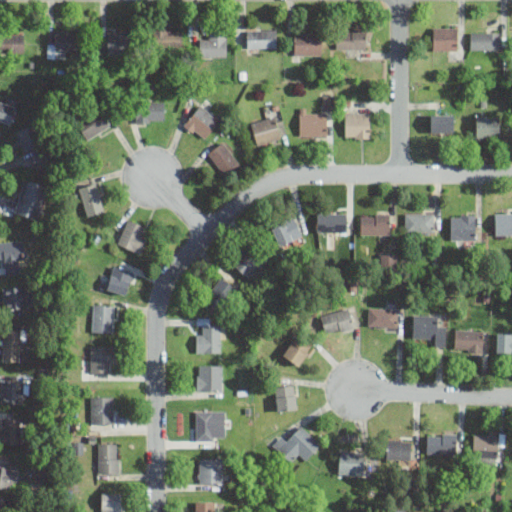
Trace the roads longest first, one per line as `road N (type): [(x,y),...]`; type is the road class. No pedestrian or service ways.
road 1 (residential): [(511,173),(307,172),(267,181),(243,198),(173,271),(160,297),(153,511)]
road 2 (residential): [(394,0),(400,171)]
road 3 (residential): [(511,397),(353,391)]
